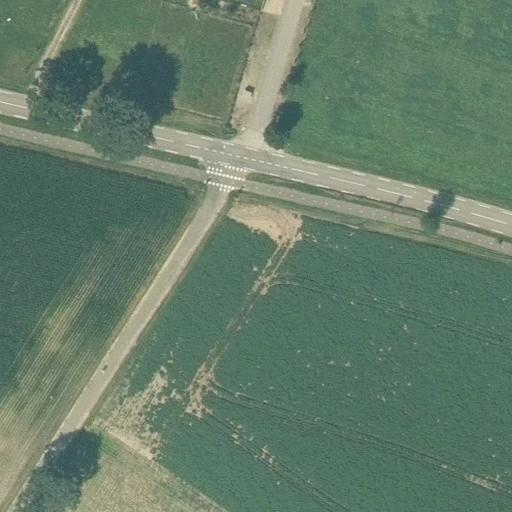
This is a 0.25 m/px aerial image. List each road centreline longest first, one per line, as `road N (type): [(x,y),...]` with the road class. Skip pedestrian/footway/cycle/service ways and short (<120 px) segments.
road 1 (unclassified): [(217,181),(8,511)]
road 2 (tertiary): [(511,220),(230,145)]
road 3 (tertiary): [(230,145),(0,91)]
